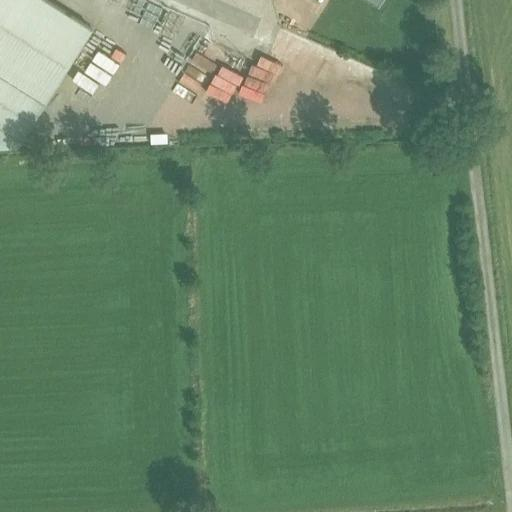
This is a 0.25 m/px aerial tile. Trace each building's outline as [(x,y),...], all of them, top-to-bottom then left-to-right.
[(0,0),(0,144),(20,144),(93,27),(49,0),(0,0)] [(298,38),(292,62),(323,70),(330,46),(298,38)] [(210,95),(232,53),(213,42),(190,84),(210,95)] [(110,63),(114,74),(137,65),(132,54),(110,63)] [(228,84),(275,103),(284,82),(237,62),(228,84)] [(117,92),(142,82),(136,68),(112,78),(117,92)] [(372,75),(372,92),(401,92),(401,76),(372,75)] [(98,86),(75,91),(78,103),(100,98),(98,86)]
